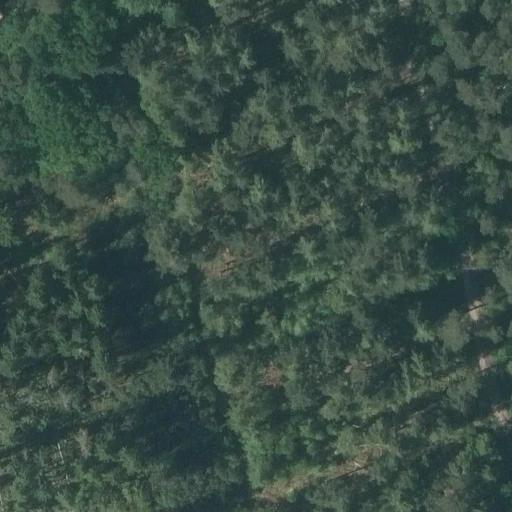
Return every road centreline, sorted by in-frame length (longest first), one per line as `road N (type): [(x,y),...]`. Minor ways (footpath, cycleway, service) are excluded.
road 1 (track): [(511,442),(460,273),(401,0)]
road 2 (track): [(265,470),(111,511)]
